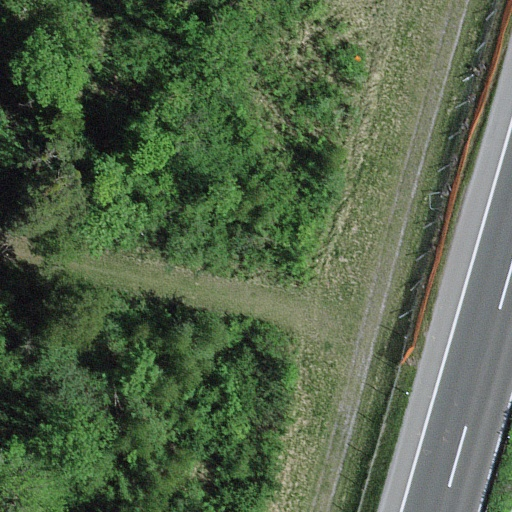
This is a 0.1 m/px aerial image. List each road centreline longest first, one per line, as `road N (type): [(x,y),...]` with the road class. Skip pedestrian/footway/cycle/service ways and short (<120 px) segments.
road 1 (track): [(320,511),(462,0)]
road 2 (motorway): [(511,267),(442,511)]
